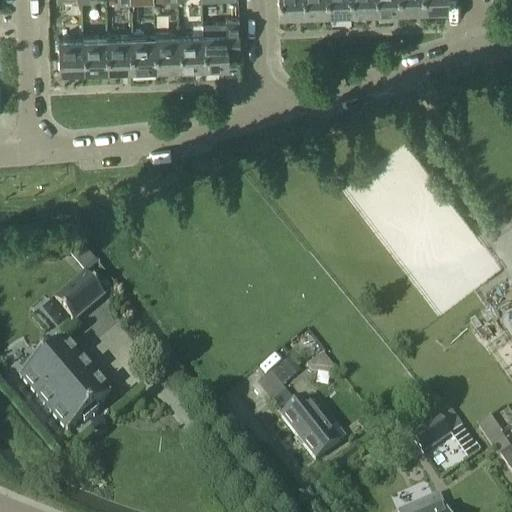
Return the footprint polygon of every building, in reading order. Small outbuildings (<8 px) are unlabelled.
[(302,14),(301,0),(276,0),(277,15),(302,14)] [(326,13),(325,0),(301,0),(302,14),(326,13)] [(350,12),(349,0),(325,0),(326,13),(350,12)] [(374,11),(374,0),(349,0),(350,12),(374,11)] [(398,11),(397,0),(374,0),(374,11),(398,11)] [(422,10),(421,0),(397,0),(398,11),(422,10)] [(421,0),(422,10),(447,9),(446,0),(421,0)] [(239,54),(238,17),(226,17),(226,22),(203,22),(203,32),(201,32),(203,67),(227,66),(227,54),(239,54)] [(203,67),(201,32),(177,33),(179,68),(203,67)] [(179,68),(177,33),(153,34),(154,68),(179,68)] [(154,68),(153,34),(129,35),(130,69),(154,68)] [(130,69),(129,35),(105,36),(106,70),(130,69)] [(82,71),(81,36),(57,37),(58,72),(82,71)] [(106,70),(105,36),(81,36),(82,71),(106,70)] [(102,298),(84,277),(53,302),(72,324),(102,298)] [(482,325),(472,332),(490,357),(500,350),(482,325)] [(66,435),(81,422),(83,425),(96,413),(94,411),(109,399),(61,343),(36,363),(34,361),(21,373),(23,375),(19,379),(66,435)] [(279,369),(269,376),(279,389),(289,381),(291,385),(300,378),(290,366),(282,372),(279,369)] [(292,402),(285,393),(272,403),(279,412),(292,402)] [(330,431),(336,426),(323,410),(317,415),(305,399),(280,418),(315,462),(339,443),(330,431)] [(414,434),(410,438),(423,456),(427,453),(446,440),(448,438),(435,420),(419,431),(414,434)] [(511,450),(510,452),(489,421),(479,428),(511,476),(511,450)] [(444,511),(438,498),(404,511),(444,511)]
